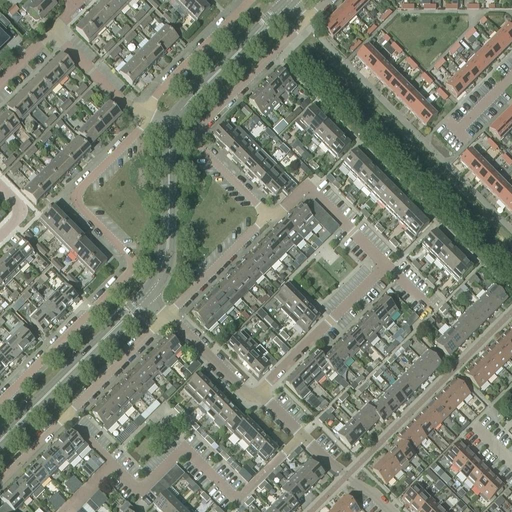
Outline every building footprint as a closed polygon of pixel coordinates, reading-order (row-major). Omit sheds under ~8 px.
[(29,0),(23,7),(21,9),(25,13),(34,21),(36,22),(38,21),(40,19),(41,20),(56,5),(50,0),(38,0),(35,3),(32,0),(29,0)] [(112,21),(120,13),(106,0),(105,0),(98,7),(112,21)] [(106,0),(120,13),(128,5),(122,0),(106,0)] [(180,8),(187,0),(172,0),(180,8)] [(188,16),(201,2),(198,0),(187,0),(180,8),(188,16)] [(355,18),(363,10),(352,0),(350,0),(344,6),(355,18)] [(352,0),(363,10),(370,2),(367,0),(352,0)] [(201,2),(188,16),(195,24),(209,10),(201,2)] [(14,6),(7,13),(12,18),(13,17),(16,13),(19,11),(14,6)] [(347,25),(355,18),(344,6),(336,14),(347,25)] [(104,29),(112,21),(98,7),(91,15),(104,29)] [(137,16),(141,20),(145,15),(141,11),(137,16)] [(340,33),(347,25),(336,14),(329,22),(340,33)] [(96,37),(104,29),(91,15),(83,23),(96,37)] [(9,25),(1,16),(0,17),(0,23),(5,29),(9,25)] [(137,24),(141,20),(137,16),(132,20),(137,24)] [(143,22),(147,26),(151,22),(147,17),(143,22)] [(142,30),(147,26),(143,22),(138,26),(142,30)] [(332,40),(340,33),(329,22),(321,29),(332,40)] [(89,44),(96,37),(83,23),(75,31),(89,44)] [(121,31),(125,35),(130,31),(125,26),(121,31)] [(157,35),(170,48),(178,41),(164,27),(157,35)] [(500,34),(510,45),(511,43),(511,31),(507,27),(500,34)] [(121,39),(125,35),(121,31),(117,35),(121,39)] [(127,37),(132,41),(136,37),(132,33),(127,37)] [(503,53),(510,45),(500,34),(492,42),(503,53)] [(162,56),(170,48),(157,35),(149,43),(162,56)] [(127,46),(132,41),(127,37),(123,41),(127,46)] [(383,48),(387,43),(390,41),(386,37),(383,39),(382,39),(378,42),(383,48)] [(106,46),(110,50),(115,46),(110,41),(106,46)] [(495,61),(503,53),(492,42),(484,50),(495,61)] [(155,64),(162,56),(149,43),(141,51),(155,64)] [(390,55),(394,51),(397,48),(393,44),(391,47),(387,43),(383,48),(390,55)] [(106,55),(110,50),(106,46),(102,50),(106,55)] [(364,66),(375,55),(367,47),(356,58),(364,66)] [(112,52),(117,57),(121,52),(117,48),(112,52)] [(487,68),(495,61),(484,50),(476,58),(487,68)] [(147,72),(155,64),(141,51),(133,58),(147,72)] [(112,61),(117,57),(112,52),(108,57),(112,61)] [(371,74),(383,63),(375,55),(364,66),(371,74)] [(53,64),(67,77),(74,69),(61,56),(53,64)] [(139,80),(147,72),(133,58),(126,66),(139,80)] [(479,76),(487,68),(476,58),(469,65),(479,76)] [(379,81),(390,70),(383,63),(371,74),(379,81)] [(59,85),(67,77),(53,64),(45,71),(59,85)] [(472,84),(479,76),(469,65),(461,73),(472,84)] [(131,87),(139,80),(126,66),(118,74),(131,87)] [(269,76),(288,94),(289,92),(291,92),(294,90),(294,88),(295,86),(294,85),(293,83),(292,83),(289,79),(290,78),(286,74),(285,75),(280,70),(274,76),(272,73),(269,76)] [(387,89),(398,78),(390,70),(379,81),(387,89)] [(51,93),(59,85),(45,71),(38,79),(51,93)] [(464,92),(472,84),(461,73),(453,81),(464,92)] [(287,94),(288,94),(269,76),(267,78),(269,81),(264,86),(277,99),(283,92),(285,94),(286,93),(287,94)] [(395,97),(406,86),(398,78),(387,89),(395,97)] [(43,100),(51,93),(38,79),(30,87),(43,100)] [(456,99),(464,92),(453,81),(445,89),(456,99)] [(257,88),(253,91),(272,110),(273,110),(281,102),(277,99),(264,86),(259,91),(257,88)] [(402,105),(413,94),(406,86),(395,97),(402,105)] [(36,108),(43,100),(30,87),(22,94),(36,108)] [(270,112),(272,110),(253,91),(251,93),(254,96),(248,102),(261,115),(263,116),(264,118),(266,116),(268,116),(270,113),(270,112)] [(28,116),(36,108),(22,94),(14,102),(28,116)] [(410,113),(421,101),(413,94),(402,105),(410,113)] [(418,120),(429,109),(421,101),(410,113),(418,120)] [(20,123),(28,116),(14,102),(7,110),(20,123)] [(299,107),(303,110),(308,105),(304,102),(299,107)] [(100,111),(113,125),(121,117),(107,103),(100,111)] [(70,111),(74,115),(78,111),(74,107),(70,111)] [(246,107),(241,112),(247,117),(251,113),(246,107)] [(299,119),(295,124),(303,133),(304,133),(305,132),(308,129),(308,128),(320,116),(313,108),(301,121),(299,119)] [(292,114),(296,118),(301,113),(297,109),(292,114)] [(429,109),(418,120),(425,128),(437,117),(429,109)] [(69,120),(74,115),(70,111),(65,116),(69,120)] [(105,132),(113,125),(100,111),(92,119),(105,132)] [(0,120),(0,123),(12,135),(20,128),(6,114),(0,120)] [(291,114),(283,122),(287,126),(295,118),(291,114)] [(308,129),(305,132),(312,139),(315,136),(328,123),(320,116),(308,128),(308,129)] [(507,135),(511,130),(511,124),(504,116),(496,124),(507,135)] [(255,117),(251,121),(256,125),(259,122),(255,117)] [(98,140),(105,132),(92,119),(84,127),(98,140)] [(287,127),(287,126),(283,122),(282,121),(272,131),(277,136),(287,127)] [(0,138),(4,143),(12,135),(0,123),(0,138)] [(315,136),(312,139),(319,146),(321,145),(322,143),(335,130),(328,123),(315,136)] [(218,132),(213,137),(218,142),(216,145),(218,147),(235,130),(235,129),(233,131),(226,124),(222,128),(221,127),(217,131),(218,132)] [(500,143),(507,135),(496,124),(488,131),(500,143)] [(90,148),(98,140),(84,127),(76,134),(90,148)] [(235,130),(218,147),(221,150),(223,147),(228,152),(245,135),(238,128),(236,130),(235,130)] [(322,143),(321,145),(328,152),(330,150),(330,151),(342,138),(335,130),(322,143)] [(44,137),(48,141),(52,137),(48,133),(44,137)] [(245,135),(228,152),(234,157),(231,160),(233,163),(253,143),(245,135)] [(43,146),(48,141),(44,137),(39,142),(43,146)] [(342,138),(330,151),(337,158),(350,145),(342,138)] [(68,147),(82,160),(90,152),(76,139),(68,147)] [(253,143),(233,163),(236,165),(239,163),(244,168),(257,155),(261,151),(253,143)] [(74,168),(82,160),(68,147),(61,154),(74,168)] [(29,152),(32,156),(37,152),(33,148),(29,152)] [(257,155),(244,168),(249,173),(246,176),(249,178),(266,161),(269,159),(261,151),(257,155)] [(349,173),(363,159),(356,151),(343,164),(342,166),(349,173)] [(467,170),(478,159),(470,151),(459,162),(467,170)] [(28,161),(32,156),(29,152),(24,157),(28,161)] [(66,175),(74,168),(61,154),(53,162),(66,175)] [(266,161),(249,178),(252,181),(254,178),(259,183),(272,171),(276,166),(269,159),(266,161)] [(357,179),(370,166),(363,159),(349,173),(351,172),(357,179)] [(475,178),(486,167),(478,159),(467,170),(475,178)] [(59,183),(66,175),(53,162),(45,170),(59,183)] [(272,171),(259,183),(264,188),(262,191),(264,194),(282,177),(284,174),(276,166),(272,171)] [(363,188),(377,173),(370,166),(357,179),(358,179),(356,180),(363,187),(363,188)] [(482,186),(494,175),(486,167),(475,178),(482,186)] [(51,191),(59,183),(45,170),(37,177),(51,191)] [(372,193),(385,181),(377,173),(363,188),(370,195),(372,193)] [(282,177),(264,194),(267,196),(270,194),(275,199),(280,194),(282,192),(287,197),(297,187),(284,174),(282,177)] [(490,193),(501,182),(494,175),(482,186),(490,193)] [(43,199),(51,191),(37,177),(30,185),(43,199)] [(336,179),(331,185),(334,188),(337,184),(337,185),(340,182),(336,179)] [(379,201),(392,188),(385,181),(372,193),(379,201)] [(498,201),(509,190),(501,182),(490,193),(498,201)] [(35,206),(43,199),(30,185),(22,193),(35,206)] [(387,208),(399,195),(392,188),(379,201),(387,208)] [(505,209),(511,202),(511,192),(509,190),(498,201),(505,209)] [(394,215),(407,202),(399,195),(387,208),(394,215)] [(313,202),(304,210),(308,215),(317,206),(313,202)] [(401,222),(414,210),(407,202),(394,215),(401,222)] [(317,206),(308,215),(313,219),(322,210),(317,206)] [(290,212),(308,229),(311,233),(319,226),(317,223),(313,220),(313,219),(308,215),(304,210),(301,207),(295,213),(292,210),(290,212)] [(46,230),(60,217),(52,209),(39,223),(46,230)] [(313,219),(313,220),(317,223),(326,215),(322,210),(313,219)] [(408,230),(421,217),(414,210),(401,222),(408,229),(408,230)] [(285,222),(298,235),(297,235),(303,241),(311,233),(308,229),(290,212),(288,215),(290,218),(285,222)] [(317,223),(319,226),(321,228),(330,219),(326,215),(317,223)] [(54,238),(68,224),(60,217),(46,230),(54,238)] [(412,241),(416,237),(428,224),(421,217),(408,230),(408,229),(405,233),(405,234),(406,236),(409,239),(411,240),(412,241)] [(326,232),(334,223),(330,219),(321,228),(326,232)] [(275,228),(296,248),(303,241),(297,235),(298,235),(285,222),(280,228),(277,225),(275,228)] [(334,223),(326,232),(330,236),(339,227),(334,223)] [(62,246),(75,232),(68,224),(54,238),(62,246)] [(295,249),(296,248),(275,228),(272,230),(275,233),(270,238),(286,254),(293,246),(295,249)] [(69,253),(83,240),(75,232),(62,246),(69,253)] [(436,232),(421,246),(428,254),(443,239),(436,232)] [(278,262),(286,254),(270,238),(264,243),(262,240),(259,243),(278,262)] [(428,254),(427,256),(434,263),(436,261),(450,247),(443,239),(428,254)] [(77,261),(91,247),(83,240),(69,253),(77,261)] [(13,250),(25,262),(32,254),(21,242),(13,250)] [(270,269),(278,262),(259,243),(257,246),(259,248),(254,253),(270,269)] [(85,269),(98,255),(91,247),(77,261),(85,269)] [(450,247),(436,261),(443,269),(458,254),(450,247)] [(5,258),(17,269),(20,272),(27,265),(24,262),(25,262),(13,250),(5,258)] [(244,258),(262,276),(263,277),(270,269),(254,253),(249,258),(246,256),(244,258)] [(458,254),(443,269),(450,276),(465,261),(458,254)] [(98,255),(85,269),(93,276),(106,263),(98,255)] [(302,255),(298,259),(302,264),(307,259),(302,255)] [(0,263),(0,268),(12,280),(20,272),(17,269),(5,258),(0,263)] [(239,268),(255,285),(255,284),(262,276),(244,258),(241,261),(244,263),(239,268)] [(465,261),(450,276),(458,283),(472,269),(465,261)] [(4,288),(12,280),(0,268),(0,283),(2,285),(1,285),(4,288)] [(247,293),(255,285),(239,268),(233,273),(231,271),(228,274),(247,293)] [(240,300),(247,293),(228,274),(226,276),(229,278),(223,284),(240,300)] [(230,306),(232,308),(240,300),(223,284),(218,289),(216,286),(213,289),(230,306)] [(54,293),(68,308),(73,303),(75,305),(79,301),(65,286),(60,291),(58,289),(54,293)] [(282,307),(295,294),(287,287),(275,299),(282,307)] [(487,295),(500,308),(507,300),(494,288),(487,295)] [(221,312),(225,315),(232,308),(230,306),(213,289),(211,291),(213,294),(208,299),(220,312),(221,312)] [(68,308),(54,293),(52,291),(44,300),(47,304),(62,318),(66,315),(63,313),(68,308)] [(262,306),(269,299),(264,294),(257,301),(262,306)] [(287,318),(303,302),(295,294),(282,307),(283,307),(280,310),(287,318)] [(492,315),(500,308),(487,295),(479,302),(492,315)] [(197,304),(217,323),(225,315),(221,312),(220,312),(208,299),(203,304),(201,301),(197,304)] [(377,307),(390,320),(397,312),(393,308),(394,307),(390,303),(389,304),(385,299),(377,307)] [(295,326),(311,310),(303,302),(287,318),(295,326)] [(485,323),(492,315),(479,302),(472,310),(485,323)] [(58,322),(62,318),(47,304),(44,308),(41,306),(37,310),(39,312),(39,313),(51,325),(56,320),(58,322)] [(208,332),(217,323),(197,304),(195,306),(198,309),(192,314),(197,319),(196,320),(200,324),(201,323),(205,327),(203,328),(208,332)] [(389,320),(390,320),(377,307),(369,315),(386,331),(393,324),(389,320)] [(311,310),(295,326),(305,335),(308,332),(306,330),(310,327),(311,328),(315,323),(314,322),(319,318),(311,310)] [(477,330),(485,323),(472,310),(465,317),(477,330)] [(47,329),(51,325),(39,313),(30,321),(44,336),(49,331),(47,329)] [(408,322),(405,325),(406,325),(409,328),(418,319),(413,314),(407,320),(408,322)] [(362,322),(374,335),(382,328),(385,331),(386,331),(369,315),(362,322)] [(470,337),(477,330),(465,317),(457,325),(470,337)] [(354,330),(369,346),(377,338),(374,335),(362,322),(354,330)] [(13,338),(25,351),(30,346),(32,348),(36,344),(23,331),(26,328),(21,323),(9,334),(13,338)] [(403,333),(406,337),(410,333),(409,328),(406,325),(401,330),(404,333),(403,333)] [(462,345),(470,337),(457,325),(450,332),(462,345)] [(511,350),(511,335),(505,329),(498,337),(511,350)] [(369,346),(354,330),(346,338),(363,355),(371,347),(369,346)] [(235,355),(250,339),(243,331),(227,347),(235,355)] [(455,352),(462,345),(450,332),(442,339),(455,352)] [(220,334),(215,339),(215,340),(218,343),(219,343),(224,338),(220,334)] [(506,359),(511,352),(511,350),(498,337),(491,344),(506,359)] [(21,355),(25,351),(13,338),(4,347),(19,361),(23,358),(21,355)] [(158,344),(177,363),(178,362),(174,358),(182,351),(178,347),(179,346),(175,342),(174,343),(169,338),(163,344),(161,341),(158,344)] [(363,355),(346,338),(338,345),(351,358),(359,351),(363,355)] [(242,363),(258,347),(250,339),(235,355),(242,363)] [(447,359),(455,352),(442,339),(435,347),(447,359)] [(170,370),(177,363),(158,344),(155,346),(158,349),(153,354),(169,369),(170,370)] [(498,366),(506,359),(491,344),(483,351),(498,366)] [(344,366),(351,358),(338,345),(331,353),(344,366)] [(250,371),(267,354),(260,346),(258,347),(242,363),(250,371)] [(15,365),(19,361),(4,347),(0,351),(0,359),(8,368),(13,363),(15,365)] [(491,374),(498,366),(483,351),(476,359),(491,374)] [(329,366),(323,360),(316,353),(309,361),(324,377),(326,378),(327,380),(335,373),(339,378),(340,377),(329,366)] [(347,370),(344,366),(331,353),(323,360),(329,366),(340,377),(347,370)] [(420,361),(433,374),(441,366),(428,353),(420,361)] [(162,376),(169,369),(153,354),(149,358),(146,355),(143,358),(162,376)] [(267,354),(250,371),(258,379),(263,374),(264,375),(268,371),(267,370),(271,366),(272,367),(276,363),(267,354)] [(139,368),(151,381),(157,375),(160,377),(161,376),(161,377),(162,376),(143,358),(141,360),(144,363),(139,368)] [(3,372),(8,368),(0,359),(0,376),(2,379),(6,375),(3,372)] [(484,381),(491,374),(476,359),(468,366),(484,381)] [(191,376),(196,371),(201,367),(195,361),(186,370),(191,376)] [(316,385),(324,377),(309,361),(301,369),(313,382),(316,385)] [(426,381),(433,374),(420,361),(413,368),(426,381)] [(477,388),(484,381),(468,366),(462,373),(477,388)] [(128,373),(147,392),(155,385),(151,381),(139,368),(134,374),(131,371),(128,373)] [(419,388),(426,381),(413,368),(406,375),(419,388)] [(306,389),(313,382),(301,369),(293,377),(309,393),(310,393),(306,389)] [(140,400),(147,392),(128,373),(125,376),(128,379),(123,384),(140,400)] [(191,398),(206,383),(198,375),(186,388),(183,391),(191,398)] [(411,395),(419,388),(406,375),(399,382),(411,395)] [(301,401),(309,393),(293,377),(285,385),(297,397),(301,401)] [(447,387),(462,402),(470,395),(455,380),(447,387)] [(337,389),(340,393),(348,385),(343,381),(339,385),(340,386),(337,389)] [(404,403),(411,395),(399,382),(391,390),(404,403)] [(198,406),(214,390),(206,383),(191,398),(198,406)] [(132,408),(140,400),(123,384),(118,389),(115,386),(113,389),(132,408)] [(172,387),(164,395),(167,398),(168,399),(176,391),(175,390),(172,387)] [(381,394),(384,397),(397,410),(404,403),(391,390),(389,387),(381,394)] [(455,410),(462,402),(447,387),(440,394),(455,410)] [(123,416),(132,408),(113,389),(110,391),(113,394),(108,399),(123,416)] [(214,390),(198,406),(206,414),(209,411),(222,398),(214,390)] [(448,417),(455,410),(440,394),(432,402),(448,417)] [(390,417),(397,410),(384,397),(377,404),(390,417)] [(209,411),(206,414),(214,421),(229,406),(222,398),(209,411)] [(318,402),(321,405),(324,409),(328,405),(325,401),(324,402),(321,398),(318,402)] [(117,423),(123,416),(108,399),(103,404),(100,401),(97,404),(117,423)] [(440,424),(448,417),(432,402),(425,409),(440,424)] [(107,433),(117,423),(97,404),(95,406),(98,409),(92,415),(97,419),(96,420),(100,424),(100,423),(104,427),(103,428),(107,433)] [(382,424),(390,417),(377,404),(370,411),(379,421),(382,424)] [(224,426),(237,413),(229,406),(214,421),(213,422),(220,430),(224,426)] [(379,421),(370,411),(366,408),(359,415),(371,428),(379,421)] [(433,432),(440,424),(425,409),(418,416),(433,432)] [(323,415),(318,420),(321,424),(327,418),(330,416),(326,412),(323,415)] [(232,434),(247,419),(246,419),(244,421),(237,413),(224,426),(232,434)] [(364,435),(371,428),(359,415),(351,423),(364,435)] [(426,439),(433,432),(418,416),(410,424),(426,439)] [(242,440),(254,427),(247,419),(232,434),(240,442),(242,440)] [(136,420),(132,423),(136,427),(137,428),(141,424),(136,420)] [(357,443),(364,435),(351,423),(344,430),(357,443)] [(418,446),(426,439),(410,424),(403,431),(418,446)] [(349,450),(357,443),(344,430),(339,425),(333,432),(337,436),(337,437),(349,450)] [(249,448),(262,435),(254,427),(242,440),(249,448)] [(62,441),(78,458),(88,447),(84,443),(83,444),(69,430),(64,434),(66,436),(62,441)] [(412,453),(418,446),(403,431),(396,438),(401,443),(414,457),(415,456),(412,453)] [(262,435),(249,448),(245,452),(253,459),(257,455),(270,443),(262,435)] [(119,436),(115,440),(120,445),(124,441),(119,436)] [(51,448),(66,462),(70,466),(72,463),(72,460),(76,460),(78,458),(62,441),(57,446),(55,444),(51,448)] [(270,443),(257,455),(265,463),(278,450),(270,443)] [(407,464),(414,457),(401,443),(397,447),(395,446),(392,449),(407,464)] [(452,465),(467,450),(459,443),(444,458),(452,465)] [(45,458),(57,471),(66,462),(51,448),(47,451),(49,453),(45,458)] [(400,471),(407,464),(392,449),(390,452),(391,453),(387,457),(400,471)] [(459,473),(474,458),(467,450),(452,465),(459,473)] [(393,478),(400,471),(387,457),(382,462),(381,460),(378,463),(393,478)] [(34,464),(49,479),(57,471),(45,458),(40,463),(38,461),(34,464)] [(466,480),(481,465),(474,458),(459,473),(466,480)] [(308,461),(301,467),(304,470),(316,483),(324,476),(312,464),(313,462),(310,459),(308,461)] [(85,465),(94,473),(99,469),(90,460),(85,465)] [(385,486),(393,478),(378,463),(375,466),(376,468),(372,472),(385,486)] [(40,488),(49,479),(34,464),(30,468),(32,470),(28,475),(40,488)] [(81,469),(90,478),(94,473),(85,465),(81,469)] [(175,465),(171,470),(180,479),(185,475),(175,465)] [(474,487),(489,472),(481,465),(466,480),(474,487)] [(241,471),(238,475),(247,484),(254,477),(245,467),(241,471)] [(301,468),(294,475),(309,490),(316,483),(304,470),(301,467),(301,468)] [(171,470),(166,474),(176,484),(180,479),(171,470)] [(481,495),(496,480),(489,472),(474,487),(481,495)] [(166,474),(162,479),(171,488),(176,484),(166,474)] [(44,491),(40,488),(28,475),(23,480),(21,478),(17,481),(32,496),(36,500),(38,497),(38,494),(42,494),(44,491)] [(286,482),(289,485),(302,498),(309,490),(294,475),(286,482)] [(68,481),(77,490),(82,486),(73,477),(68,481)] [(408,478),(404,483),(408,487),(412,483),(409,480),(408,478)] [(162,479),(157,483),(167,493),(171,488),(162,479)] [(496,480),(481,495),(489,502),(494,497),(496,494),(501,489),(503,487),(496,480)] [(23,504),(32,496),(17,481),(13,485),(15,487),(11,492),(23,504)] [(64,486),(73,495),(77,490),(68,481),(64,486)] [(439,481),(435,485),(441,490),(444,487),(439,481)] [(157,483),(153,488),(162,497),(166,494),(167,493),(157,483)] [(289,485),(282,492),(294,505),(295,505),(302,498),(289,485)] [(409,508),(424,493),(416,485),(401,501),(409,508)] [(153,488),(149,492),(157,501),(162,497),(153,488)] [(460,489),(456,494),(461,499),(466,495),(460,489)] [(507,490),(502,496),(506,499),(511,493),(507,490)] [(0,499),(5,504),(0,509),(0,511),(2,511),(15,511),(23,504),(11,492),(6,497),(4,495),(0,498),(0,499)] [(94,496),(103,505),(107,501),(98,492),(94,496)] [(285,496),(278,503),(286,511),(294,511),(298,509),(298,508),(295,505),(294,505),(282,492),(281,493),(285,496)] [(412,511),(419,511),(431,500),(424,493),(409,508),(412,511)] [(51,498),(60,507),(65,503),(56,494),(51,498)] [(157,501),(152,506),(158,511),(161,511),(172,501),(166,494),(162,497),(157,501)] [(98,510),(103,505),(94,496),(89,501),(98,510)] [(464,497),(461,500),(466,506),(469,503),(464,497)] [(499,499),(493,504),(498,509),(505,502),(501,497),(499,499)] [(47,503),(56,511),(60,507),(51,498),(47,503)] [(336,505),(343,511),(358,511),(359,511),(345,499),(341,503),(339,502),(336,505)] [(433,511),(438,507),(431,500),(419,511),(433,511)] [(172,501),(161,511),(175,511),(180,508),(172,501)] [(119,511),(135,511),(127,503),(119,511)] [(286,511),(278,503),(270,510),(272,511),(286,511)]
